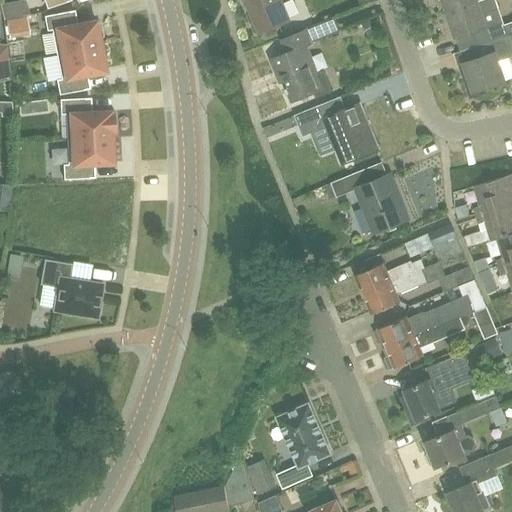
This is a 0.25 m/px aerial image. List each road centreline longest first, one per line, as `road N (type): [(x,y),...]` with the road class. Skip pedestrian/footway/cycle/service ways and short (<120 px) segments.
road 1 (tertiary): [(166,0),(186,149),(178,297),(126,451),(92,511)]
road 2 (residential): [(391,0),(429,114),(444,129),(464,133),(511,123)]
road 3 (residential): [(398,511),(320,327)]
